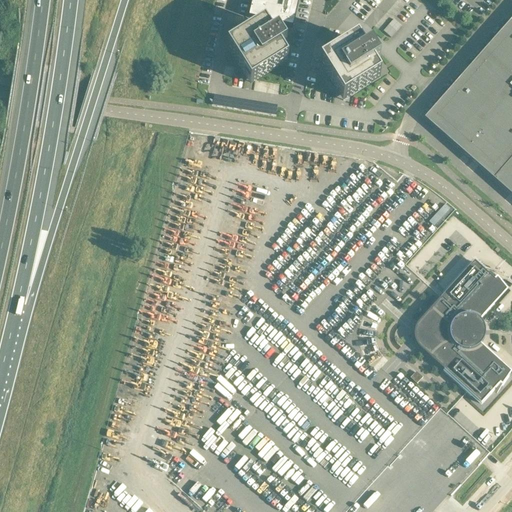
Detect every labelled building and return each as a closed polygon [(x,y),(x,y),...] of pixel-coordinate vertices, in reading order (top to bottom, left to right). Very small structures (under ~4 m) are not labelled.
[(252,0),(250,11),(248,18),(270,23),(271,23),(269,32),(272,36),(274,24),(293,29),(295,21),(299,0),(252,0)] [(390,37),(400,26),(393,19),(382,30),(390,37)] [(492,179),(511,156),(511,20),(425,119),(492,179)] [(278,33),(272,37),(272,36),(269,32),(265,25),(227,48),(250,86),(288,62),(281,51),(286,47),(278,33)] [(364,53),(357,41),(320,64),(320,65),(330,81),(328,83),(333,87),(334,86),(343,102),(381,79),(374,67),(380,63),(371,49),(364,53)] [(511,156),(492,179),(511,196),(511,156)] [(444,204),(428,221),(434,226),(450,209),(444,204)] [(414,332),(414,335),(414,338),(415,341),(416,343),(417,346),(419,348),(444,371),(481,404),(493,391),(499,385),(502,387),(511,374),(496,361),(497,361),(481,346),(482,344),(484,341),(485,339),(485,336),(485,333),(485,330),(484,328),(483,325),(481,323),(479,321),(494,305),(494,304),(507,290),(497,278),(494,280),(488,274),(485,271),(474,262),(441,299),(418,324),(416,327),(415,329),(414,332)] [(264,329),(272,319),(267,315),(259,324),(264,329)] [(417,384),(421,375),(413,372),(409,381),(417,384)] [(148,464),(135,478),(146,488),(159,473),(148,464)] [(445,473),(425,493),(433,502),(454,482),(445,473)] [(159,500),(173,489),(168,482),(154,493),(159,500)]
